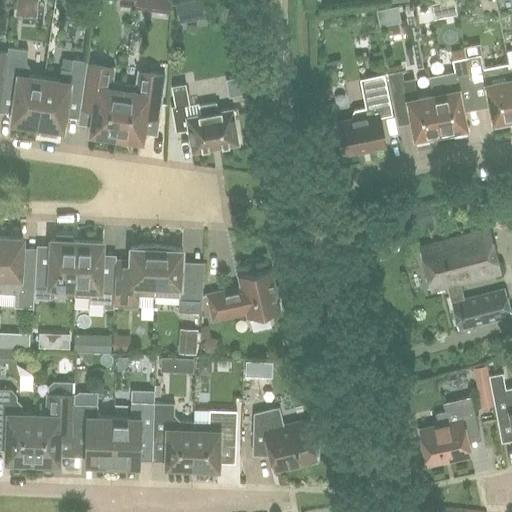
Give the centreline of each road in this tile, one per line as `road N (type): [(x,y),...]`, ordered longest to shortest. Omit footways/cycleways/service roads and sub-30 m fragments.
road 1 (residential): [(301,192),(511,148)]
road 2 (unclassified): [(202,196),(154,170),(0,147)]
road 3 (unclassified): [(202,196),(168,213),(0,206)]
road 4 (unclassified): [(108,497),(263,499)]
